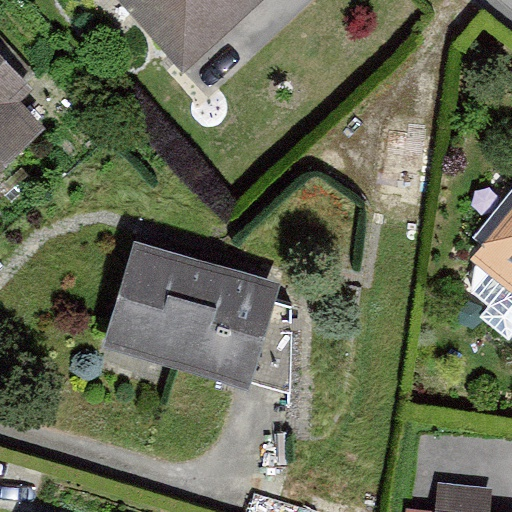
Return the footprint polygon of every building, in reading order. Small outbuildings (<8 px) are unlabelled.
[(122,0),(182,67),(258,0),(122,0)] [(0,160),(38,128),(14,100),(27,88),(0,56),(0,160)] [(382,124),(374,192),(419,197),(426,129),(382,124)] [(511,199),(476,246),(511,273),(511,199)] [(135,237),(105,340),(249,382),(279,279),(135,237)] [(438,477),(434,511),(511,511),(511,510),(491,508),(494,483),(438,477)]
